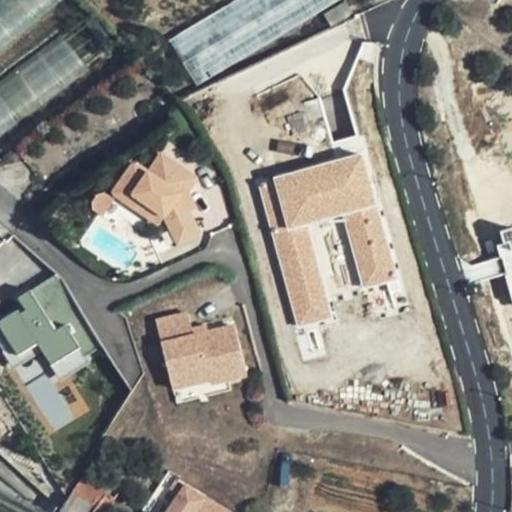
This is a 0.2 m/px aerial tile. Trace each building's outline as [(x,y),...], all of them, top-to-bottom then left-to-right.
[(0,0),(0,51),(64,0),(0,0)] [(341,0),(238,0),(174,38),(200,82),(341,0)] [(94,13),(0,84),(0,133),(118,45),(94,13)] [(322,96),(340,157),(365,149),(347,89),(322,96)] [(398,278),(367,154),(264,180),(300,323),(333,315),(310,224),(347,215),(365,286),(398,278)] [(129,173),(118,190),(132,199),(129,203),(161,223),(176,250),(195,240),(184,219),(177,205),(184,201),(183,200),(191,187),(155,163),(143,182),(129,173)] [(110,203),(155,232),(168,255),(176,250),(161,223),(129,203),(132,199),(118,190),(110,203)] [(191,216),(184,201),(177,205),(184,219),(191,216)] [(59,328),(34,289),(22,297),(29,309),(23,313),(21,309),(1,321),(23,355),(43,342),(56,364),(83,347),(67,323),(59,328)] [(190,310),(158,318),(170,363),(180,361),(186,385),(213,378),(214,384),(231,379),(250,374),(237,325),(210,332),(197,336),(194,327),(190,310)] [(208,323),(194,327),(197,336),(210,332),(208,323)] [(180,361),(170,363),(180,401),(233,387),(231,379),(214,384),(213,378),(186,385),(180,361)] [(0,438),(11,432),(0,414),(0,438)] [(96,511),(117,487),(90,465),(64,511),(65,511),(96,511)] [(217,511),(178,486),(175,492),(180,495),(169,511),(217,511)]
